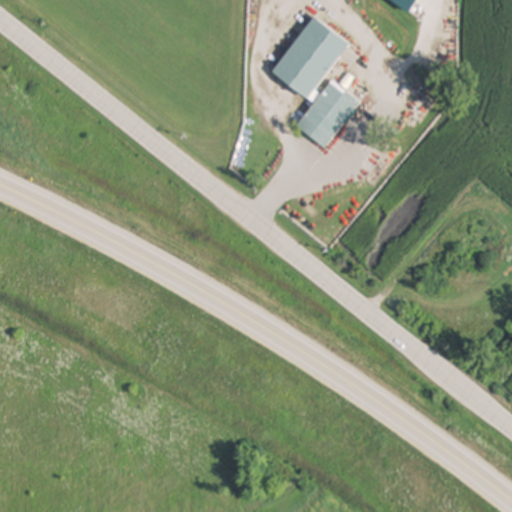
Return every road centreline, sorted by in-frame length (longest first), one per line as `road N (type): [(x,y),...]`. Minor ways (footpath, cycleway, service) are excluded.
road 1 (residential): [(511,428),(0,18)]
road 2 (primary): [(0,189),(168,277),(401,421),(511,507)]
